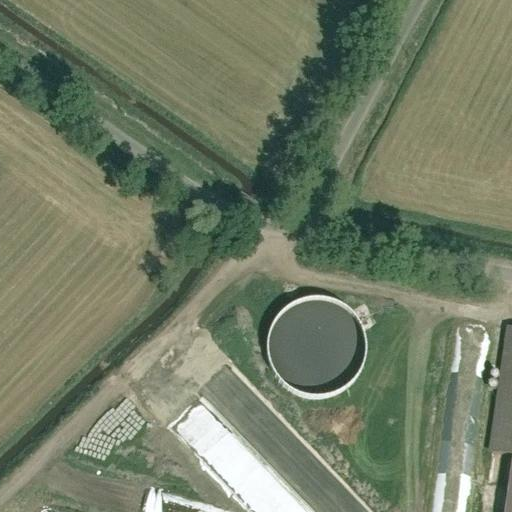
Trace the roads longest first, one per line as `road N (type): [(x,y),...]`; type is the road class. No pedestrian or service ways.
road 1 (residential): [(0,54),(240,221),(511,284)]
road 2 (track): [(0,499),(262,229)]
